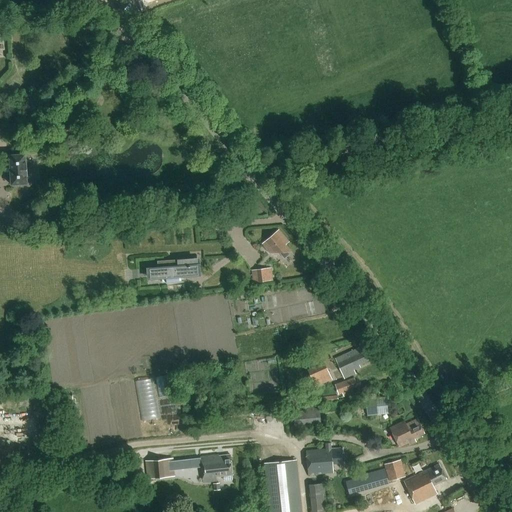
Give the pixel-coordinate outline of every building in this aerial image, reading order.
[(11,186),(27,185),(25,155),(9,156),(11,186)] [(279,229),(261,244),(269,254),(280,254),(284,259),(290,254),(288,253),(293,252),(286,245),(290,242),(279,229)] [(158,267),(146,268),(147,280),(162,279),(162,283),(182,281),(181,277),(198,275),(197,259),(157,261),(158,267)] [(251,271),(253,283),(273,280),(271,268),(251,271)] [(344,379),(350,376),(355,374),(354,370),(360,367),(359,365),(370,360),(366,352),(364,353),(361,347),(335,359),(344,379)] [(307,370),(315,387),(331,380),(324,362),(307,370)] [(357,391),(354,378),(337,382),(340,395),(357,391)] [(314,401),(340,398),(340,396),(318,398),(317,391),(313,391),(314,401)] [(387,396),(365,399),(367,416),(389,413),(388,404),(392,404),(392,399),(388,400),(387,396)] [(293,412),(295,428),(321,425),(319,409),(315,409),(315,405),(306,406),(306,410),(293,412)] [(401,447),(408,444),(409,445),(416,442),(414,438),(424,433),(417,419),(406,424),(404,422),(389,429),(399,448),(401,447)] [(325,450),(306,451),(308,475),(333,473),(333,464),(344,463),(343,448),(332,449),(331,443),(325,444),(325,450)] [(200,457),(200,459),(173,462),(172,458),(145,461),(147,479),(174,477),(173,470),(201,467),(203,483),(216,481),(216,477),(232,475),(230,455),(218,456),(218,455),(200,457)] [(269,511),(301,511),(297,460),(265,463),(269,511)] [(384,464),(389,481),(405,477),(400,460),(384,464)] [(433,486),(446,480),(439,464),(404,481),(415,504),(437,494),(433,486)] [(362,491),(388,483),(385,471),(359,479),(359,480),(346,484),(350,496),(362,492),(362,491)] [(311,511),(327,511),(324,483),(309,485),(311,511)]
